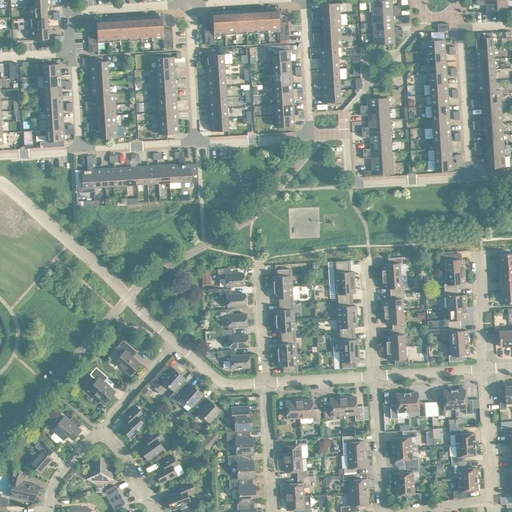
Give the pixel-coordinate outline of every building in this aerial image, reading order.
[(371,0),(372,10),(401,8),(400,4),(393,4),(392,0),(371,0)] [(507,0),(478,0),(479,4),(486,3),(487,10),(508,8),(507,0)] [(322,2),(323,13),(340,12),(340,1),(322,2)] [(29,4),(30,16),(48,15),(47,4),(34,5),(34,4),(29,4)] [(372,10),(373,21),(393,20),(393,14),(401,13),(401,8),(372,10)] [(281,9),(246,11),(247,31),(280,29),(280,38),(289,38),(288,20),(282,20),(281,9)] [(247,31),(246,11),(210,13),(211,25),(204,25),(206,43),(215,42),(214,33),(247,31)] [(323,13),(323,24),(341,23),(340,12),(323,13)] [(30,16),(31,26),(48,25),(48,15),(30,16)] [(165,16),(130,18),(131,39),(164,37),(164,46),(173,45),(172,27),(166,27),(165,16)] [(131,39),(130,18),(94,20),(95,32),(88,32),(89,50),(99,50),(98,41),(131,39)] [(373,21),(373,32),(402,30),(402,25),(394,26),(393,20),(373,21)] [(323,24),(324,35),(342,34),(341,23),(323,24)] [(48,25),(31,26),(31,38),(49,37),(48,25)] [(402,30),(373,32),(374,43),(395,42),(394,35),(402,35),(402,30)] [(324,35),(325,45),(325,46),(338,45),(342,45),(342,34),(324,35)] [(475,36),(475,47),(493,46),(492,35),(475,36)] [(427,39),(428,50),(445,49),(445,38),(427,39)] [(273,54),(273,60),(291,59),(290,43),(272,44),(272,49),(273,54)] [(320,46),(321,57),(338,56),(338,45),(325,46),(325,45),(320,46)] [(475,47),(476,58),(494,57),(493,46),(475,47)] [(207,64),(225,63),(224,47),(205,48),(205,49),(205,53),(206,53),(207,64)] [(428,50),(428,61),(446,60),(445,49),(428,50)] [(156,56),(157,67),(175,66),(174,55),(156,56)] [(360,55),(352,55),(353,66),(361,65),(360,60),(360,55)] [(321,57),(321,68),(339,67),(338,56),(321,57)] [(476,58),(477,69),(494,68),(494,57),(476,58)] [(90,60),(91,71),(108,70),(108,59),(90,60)] [(273,60),(274,71),(291,70),(291,59),(273,60)] [(428,61),(429,72),(447,71),(446,60),(428,61)] [(42,63),(43,74),(61,73),(60,62),(42,63)] [(207,64),(208,75),(225,74),(225,63),(207,64)] [(149,74),(149,78),(175,77),(175,66),(157,67),(157,74),(149,74)] [(321,68),(322,79),(340,78),(339,67),(321,68)] [(477,69),(477,80),(495,78),(494,68),(477,69)] [(91,71),(91,82),(109,81),(108,70),(91,71)] [(274,71),(274,82),(292,80),(291,70),(274,71)] [(429,72),(430,83),(447,82),(447,71),(429,72)] [(43,74),(44,85),(61,84),(61,73),(43,74)] [(208,75),(208,86),(226,85),(225,74),(208,75)] [(158,82),(158,89),(176,88),(175,77),(149,78),(149,82),(158,82)] [(322,79),(323,89),(340,88),(340,78),(322,79)] [(478,91),(483,90),(496,89),(495,78),(477,80),(478,91)] [(274,82),(275,92),(293,91),(292,80),(274,82)] [(92,93),(97,93),(97,92),(110,92),(110,91),(109,81),(91,82),(92,93)] [(430,83),(430,93),(448,92),(447,82),(430,83)] [(44,85),(44,96),(62,95),(61,84),(44,85)] [(208,86),(209,96),(226,95),(226,85),(208,86)] [(150,96),(150,100),(177,98),(176,88),(158,89),(159,96),(150,96)] [(340,88),(323,89),(323,101),(341,100),(340,88)] [(483,90),(483,101),(501,100),(500,88),(496,89),(483,90)] [(97,92),(97,93),(97,103),(115,102),(114,91),(110,91),(110,92),(97,92)] [(275,92),(276,103),(293,102),(293,91),(275,92)] [(430,93),(431,104),(449,103),(448,92),(430,93)] [(44,96),(45,106),(63,105),(62,95),(44,96)] [(209,96),(209,107),(227,106),(226,95),(209,96)] [(360,104),(360,109),(389,107),(388,96),(368,97),(368,104),(360,104)] [(159,103),(160,110),(177,109),(177,98),(150,100),(151,104),(159,103)] [(483,101),(484,112),(502,111),(501,100),(483,101)] [(97,103),(98,114),(116,113),(115,102),(97,103)] [(276,103),(276,114),(294,113),(293,102),(276,103)] [(431,104),(432,115),(449,114),(449,103),(431,104)] [(45,106),(46,117),(63,116),(63,105),(45,106)] [(209,107),(210,118),(228,117),(227,106),(209,107)] [(368,113),(369,119),(390,118),(389,107),(360,109),(361,114),(368,113)] [(152,118),(152,122),(178,120),(177,109),(160,110),(160,117),(152,118)] [(484,112),(485,123),(502,122),(502,111),(484,112)] [(98,114),(99,125),(116,124),(116,113),(98,114)] [(294,113),(276,114),(277,125),(295,124),(294,113)] [(432,115),(432,126),(450,125),(449,114),(432,115)] [(46,117),(46,128),(64,127),(63,116),(46,117)] [(228,117),(210,118),(211,129),(228,128),(228,117)] [(361,126),(362,130),(390,129),(390,118),(369,119),(369,125),(361,126)] [(178,120),(152,122),(152,126),(161,125),(161,132),(179,131),(178,120)] [(485,123),(485,133),(503,132),(502,122),(485,123)] [(116,124),(99,125),(99,136),(117,135),(116,124)] [(432,126),(433,137),(451,136),(450,125),(432,126)] [(47,139),(41,139),(41,146),(64,144),(64,138),(65,138),(64,132),(68,132),(68,131),(74,130),(74,126),(68,127),(64,127),(46,128),(47,139)] [(370,135),(370,141),(391,139),(390,129),(362,130),(362,135),(370,135)] [(485,133),(486,144),(504,143),(503,132),(485,133)] [(433,137),(434,148),(451,147),(451,136),(433,137)] [(363,147),(363,152),(392,150),(391,139),(370,141),(371,147),(363,147)] [(486,144),(487,155),(504,154),(504,143),(486,144)] [(434,148),(435,158),(452,157),(451,147),(434,148)] [(371,156),(372,162),(392,161),(392,150),(363,152),(363,157),(371,156)] [(504,154),(487,155),(487,166),(505,165),(504,154)] [(452,157),(435,158),(435,170),(453,169),(452,157)] [(185,162),(179,162),(180,180),(192,179),(191,161),(185,162)] [(392,161),(372,162),(372,168),(364,169),(364,174),(393,172),(392,161)] [(179,162),(169,163),(170,180),(180,180),(179,162)] [(158,163),(147,164),(148,181),(159,181),(158,163)] [(169,163),(158,163),(159,181),(170,180),(169,163)] [(147,164),(136,165),(137,182),(148,181),(147,164)] [(125,165),(114,166),(116,183),(126,183),(125,165)] [(136,165),(125,165),(126,183),(137,182),(136,165)] [(114,166),(104,167),(105,184),(116,183),(114,166)] [(93,167),(82,168),(83,185),(94,185),(93,167)] [(104,167),(93,167),(94,185),(105,184),(104,167)] [(511,251),(499,252),(500,265),(511,264),(511,251)] [(445,259),(446,271),(464,269),(464,257),(460,258),(460,252),(454,252),(442,253),(443,259),(445,259)] [(381,263),(382,275),(400,273),(400,262),(402,262),(402,255),(388,256),(389,262),(381,263)] [(334,260),(335,282),(354,280),(354,269),(348,270),(347,259),(334,260)] [(511,264),(500,265),(501,277),(511,276),(511,264)] [(230,266),(218,267),(218,277),(219,277),(220,285),(226,284),(226,285),(245,283),(244,271),(230,272),(230,266)] [(272,274),(273,285),(292,284),(291,267),(278,268),(278,274),(272,274)] [(444,282),(445,289),(458,288),(458,282),(465,282),(464,269),(446,271),(447,282),(444,282)] [(390,286),(390,292),(404,291),(404,285),(401,285),(400,273),(382,275),(383,287),(390,286)] [(511,276),(501,277),(501,289),(511,288),(511,276)] [(335,282),(336,299),(349,298),(349,292),(355,292),(354,280),(335,282)] [(280,296),(280,302),(293,301),(292,284),(273,285),(274,297),(280,296)] [(231,293),(231,287),(219,287),(220,298),(227,297),(227,305),(246,304),(245,292),(231,293)] [(447,295),(448,306),(466,305),(466,293),(459,293),(458,288),(445,289),(445,295),(447,295)] [(511,288),(501,289),(502,304),(511,303),(511,288)] [(384,298),(384,310),(403,309),(402,297),(404,297),(404,291),(390,292),(391,298),(384,298)] [(336,299),(337,316),(356,314),(356,303),(350,304),(349,298),(336,299)] [(274,308),(275,319),(294,318),(293,301),(280,302),(280,308),(274,308)] [(446,318),(447,324),(460,323),(460,318),(467,317),(466,305),(448,306),(443,306),(444,318),(446,318)] [(233,313),(232,307),(220,308),(221,318),(228,318),(229,325),(247,324),(246,312),(233,313)] [(392,322),(393,328),(406,327),(406,320),(403,320),(403,309),(384,310),(385,322),(392,322)] [(337,316),(338,333),(352,332),(351,326),(357,325),(356,314),(337,316)] [(282,330),(282,336),(295,335),(294,318),(275,319),(276,330),(282,330)] [(450,330),(450,342),(469,341),(468,329),(461,329),(460,323),(447,324),(442,324),(442,331),(450,330)] [(117,334),(120,330),(116,326),(112,330),(117,334)] [(386,334),(387,346),(405,345),(404,333),(407,333),(406,327),(393,328),(393,333),(386,334)] [(234,333),(233,328),(222,328),(222,338),(229,338),(230,346),(248,345),(248,333),(234,333)] [(511,344),(511,339),(511,329),(499,329),(500,345),(511,344)] [(338,333),(339,349),(359,348),(358,337),(352,338),(352,332),(338,333)] [(276,342),(277,353),(296,352),(295,335),(282,336),(282,342),(276,342)] [(115,360),(130,373),(140,361),(129,352),(133,347),(123,338),(116,346),(122,351),(115,360)] [(469,341),(450,342),(451,353),(449,353),(449,360),(463,359),(462,353),(469,353),(469,341)] [(405,345),(387,346),(387,358),(394,357),(395,363),(408,362),(408,356),(406,356),(405,345)] [(235,348),(223,349),(223,359),(224,359),(225,367),(231,366),(250,365),(249,353),(235,354),(235,348)] [(359,348),(339,349),(340,367),(354,366),(353,360),(359,359),(359,348)] [(296,352),(277,353),(278,364),(284,364),(284,370),(297,369),(296,352)] [(163,380),(174,389),(184,378),(184,379),(186,376),(185,377),(172,365),(171,367),(166,362),(150,380),(158,386),(163,380)] [(115,390),(104,380),(108,375),(96,365),(90,372),(97,378),(88,388),(104,402),(115,390)] [(181,396),(192,405),(202,394),(202,395),(204,392),(203,393),(190,381),(189,383),(184,379),(184,378),(174,389),(168,396),(176,402),(181,396)] [(506,402),(511,401),(511,384),(504,384),(505,394),(499,395),(500,407),(506,407),(506,402)] [(145,386),(141,391),(148,396),(152,391),(145,386)] [(465,387),(454,388),(455,407),(466,406),(466,412),(473,412),(473,406),(472,398),(466,398),(465,387)] [(455,407),(454,388),(443,389),(444,399),(437,400),(438,414),(445,413),(444,407),(455,407)] [(418,390),(407,391),(408,410),(418,409),(419,415),(425,415),(425,401),(418,401),(418,390)] [(408,410),(407,391),(396,392),(396,402),(390,403),(391,417),(398,416),(397,410),(408,410)] [(192,405),(186,412),(194,418),(199,411),(211,421),(222,408),(221,409),(208,397),(207,399),(202,395),(202,394),(192,405)] [(331,414),(344,414),(343,394),(337,395),(337,396),(330,396),(330,406),(324,407),(325,419),(331,418),(331,414)] [(343,394),(344,414),(355,413),(355,419),(363,418),(362,404),(356,405),(356,395),(354,395),(354,394),(343,394)] [(286,409),(280,409),(281,423),(288,423),(287,417),(300,416),(299,397),(293,397),(293,399),(286,399),(286,409)] [(304,397),(299,397),(300,416),(300,422),(313,421),(319,421),(318,407),(312,407),(312,397),(304,398),(304,397)] [(121,426),(131,436),(145,423),(139,416),(143,412),(136,404),(127,412),(131,416),(121,426)] [(234,412),(235,429),(250,429),(253,429),(253,428),(252,428),(251,411),(249,411),(248,404),(232,405),(232,412),(234,412)] [(81,428),(78,426),(82,421),(73,413),(69,418),(64,414),(52,427),(55,430),(51,434),(51,436),(56,440),(58,440),(62,436),(64,437),(68,432),(73,437),(81,428)] [(456,433),(456,443),(475,442),(474,431),(464,432),(463,425),(449,426),(450,433),(456,433)] [(140,447),(148,458),(164,447),(158,439),(163,436),(157,427),(147,434),(151,439),(140,447)] [(392,436),(393,447),(411,446),(411,436),(417,435),(416,428),(402,429),(403,435),(392,436)] [(236,439),(237,453),(251,452),(251,453),(254,453),(254,452),(253,452),(252,435),(250,435),(250,429),(235,429),(226,430),(227,439),(236,439)] [(211,431),(207,435),(213,440),(217,436),(211,431)] [(346,441),(347,453),(367,452),(366,447),(365,447),(364,439),(354,440),(354,434),(342,435),(342,439),(342,441),(346,441)] [(282,452),(282,457),(301,456),(301,443),(307,443),(307,437),(295,437),(295,443),(283,444),(283,452),(282,452)] [(53,457),(49,454),(53,449),(41,438),(35,444),(41,449),(38,454),(36,452),(35,452),(30,458),(30,460),(31,461),(30,462),(41,471),(53,457)] [(451,454),(451,461),(465,460),(465,454),(475,453),(475,442),(456,443),(449,444),(450,454),(451,454)] [(404,458),(404,464),(418,463),(418,456),(412,457),(411,446),(393,447),(393,458),(404,458)] [(202,456),(206,463),(214,459),(210,452),(202,456)] [(237,463),(238,477),(252,476),(252,477),(255,477),(255,476),(254,476),(253,459),(251,459),(251,453),(251,452),(237,453),(228,453),(228,463),(237,463)] [(344,466),(344,472),(356,472),(356,466),(366,465),(366,458),(367,458),(367,452),(347,453),(348,466),(344,466)] [(177,473),(173,466),(177,463),(172,453),(161,459),(164,465),(155,469),(162,482),(177,473)] [(297,469),(297,475),(309,475),(315,474),(315,468),(302,469),(301,456),(282,457),(282,463),(284,463),(284,470),(297,469)] [(93,481),(106,481),(113,470),(107,459),(94,458),(87,469),(93,481)] [(458,473),(458,478),(477,477),(476,466),(466,467),(465,460),(451,461),(452,468),(452,473),(458,473)] [(4,461),(0,470),(0,471),(5,474),(10,464),(4,461)] [(394,471),(395,482),(413,481),(413,470),(419,470),(418,463),(404,464),(405,470),(394,471)] [(35,492),(37,492),(39,484),(22,480),(22,477),(25,471),(14,466),(11,473),(9,480),(13,481),(10,494),(35,500),(35,498),(34,497),(35,492)] [(349,478),(350,491),(369,490),(369,484),(367,484),(367,477),(357,478),(356,472),(344,472),(342,472),(342,473),(343,478),(343,479),(349,478)] [(284,490),(284,495),(304,494),(303,486),(310,486),(309,475),(297,475),(298,481),(285,482),(285,489),(284,490)] [(238,487),(239,501),(254,500),(254,501),(257,500),(256,500),(255,483),(253,483),(252,477),(252,476),(238,477),(229,477),(230,487),(238,487)] [(477,477),(458,478),(459,489),(453,489),(453,496),(467,495),(467,489),(478,488),(477,477)] [(178,483),(180,489),(167,494),(172,508),(190,501),(190,499),(187,492),(195,489),(191,479),(178,483)] [(413,481),(395,482),(396,493),(406,493),(406,499),(421,498),(420,491),(414,491),(413,481)] [(105,491),(108,496),(119,490),(116,484),(105,491)] [(108,496),(111,503),(123,496),(119,490),(108,496)] [(369,490),(350,491),(350,504),(340,504),(341,511),(359,510),(358,504),(368,503),(368,495),(369,495),(369,490)] [(284,495),(285,501),(286,500),(286,508),(299,507),(299,511),(311,511),(311,493),(284,495)] [(123,496),(111,503),(114,508),(126,502),(123,496)] [(254,500),(239,501),(237,501),(237,508),(240,508),(239,511),(256,511),(256,507),(254,507),(254,501),(254,500)]
